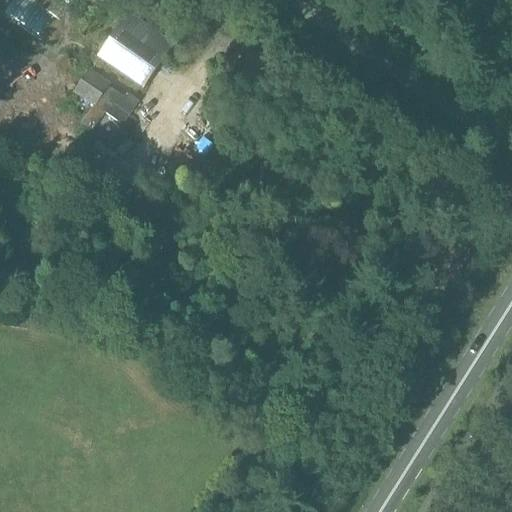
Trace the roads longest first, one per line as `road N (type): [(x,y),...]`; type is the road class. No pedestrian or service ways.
road 1 (unknown): [(310,0),(511,136)]
road 2 (primary): [(382,511),(511,308)]
